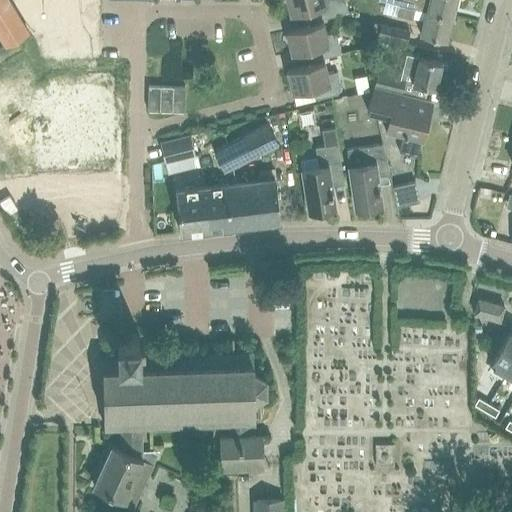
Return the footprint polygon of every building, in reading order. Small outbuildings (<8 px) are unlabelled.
[(0,0),(0,35),(7,47),(29,33),(9,0),(0,0)] [(287,0),(291,13),(310,8),(313,20),(332,15),(349,11),(345,0),(287,0)] [(457,0),(385,0),(400,4),(453,16),(457,0)] [(453,16),(400,4),(397,14),(412,18),(423,20),(420,33),(447,40),(453,16)] [(324,21),(306,25),(287,30),(292,52),(311,47),(314,59),(341,52),(336,31),(327,33),(324,21)] [(380,23),(374,22),(371,33),(406,43),(409,30),(381,22),(380,23)] [(230,47),(230,31),(182,32),(182,48),(230,47)] [(0,178),(17,170),(117,170),(117,137),(115,137),(115,70),(82,70),(82,72),(43,72),(28,43),(0,57),(0,178)] [(374,84),(374,85),(414,95),(414,93),(432,98),(435,88),(442,61),(420,56),(407,53),(401,77),(384,73),(377,71),(374,84)] [(316,100),(315,98),(337,93),(342,88),(338,70),(328,72),(325,60),(288,69),(293,91),(296,105),(316,100)] [(374,85),(367,110),(391,116),(388,128),(387,132),(403,136),(401,143),(399,151),(418,156),(423,136),(427,136),(428,132),(429,126),(425,124),(426,123),(429,109),(431,100),(432,98),(414,93),(414,95),(374,85)] [(335,98),(337,109),(350,106),(348,96),(335,98)] [(214,150),(223,168),(225,171),(278,144),(277,141),(268,123),(214,150)] [(322,129),(324,145),(316,146),(319,166),(302,169),(309,210),(335,206),(330,178),(343,176),(338,143),(337,143),(335,127),(322,129)] [(191,134),(160,142),(165,161),(196,153),(191,134)] [(383,143),(364,146),(347,148),(350,166),(356,207),(382,204),(378,178),(390,176),(383,143)] [(275,177),(255,179),(207,185),(209,209),(203,210),(205,230),(280,221),(278,201),(275,177)] [(415,180),(393,185),(398,206),(420,201),(415,180)] [(209,209),(207,185),(176,189),(181,233),(205,230),(203,210),(209,209)] [(484,187),(483,195),(491,197),(492,189),(484,187)] [(500,320),(504,305),(479,298),(474,313),(500,320)] [(490,362),(507,372),(511,363),(511,325),(490,362)] [(121,425),(122,446),(135,446),(135,450),(142,449),(141,424),(230,421),(231,435),(220,435),(221,467),(264,466),(263,434),(247,434),(247,421),(255,421),(255,401),(267,393),(266,377),(254,370),(253,351),(234,351),(234,340),(232,337),(232,342),(232,351),(145,354),(144,347),(140,347),(139,333),(118,334),(118,355),(103,356),(103,367),(102,367),(102,373),(103,373),(104,408),(103,408),(104,414),(105,426),(121,425)] [(348,429),(353,406),(366,409),(369,392),(344,387),(336,427),(348,429)] [(475,404),(485,409),(488,403),(478,398),(475,404)] [(488,403),(485,409),(495,415),(498,409),(488,403)] [(0,424),(0,463),(9,465),(14,426),(0,424)] [(113,444),(94,485),(112,493),(114,494),(109,504),(123,511),(131,511),(155,464),(142,458),(142,451),(142,449),(135,450),(135,446),(122,446),(123,448),(113,444)] [(413,475),(413,452),(394,452),(394,475),(413,475)] [(284,511),(284,497),(253,499),(253,511),(284,511)]
